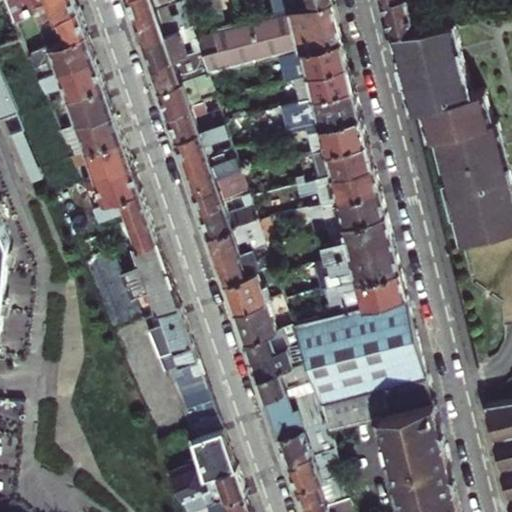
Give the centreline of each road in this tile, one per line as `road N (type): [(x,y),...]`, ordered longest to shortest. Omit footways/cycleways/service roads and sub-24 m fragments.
road 1 (residential): [(281,511),(104,0)]
road 2 (residential): [(358,0),(490,511)]
